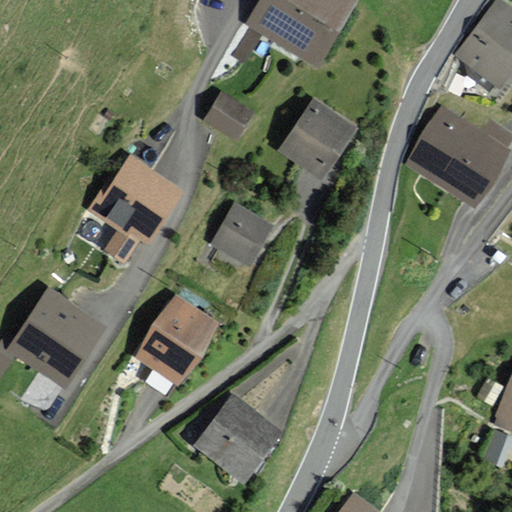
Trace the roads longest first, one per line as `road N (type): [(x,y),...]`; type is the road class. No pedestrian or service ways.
road 1 (residential): [(44,511),(264,350),(351,254),(373,247)]
road 2 (residential): [(249,0),(193,103),(188,192),(118,313)]
road 3 (residential): [(511,197),(406,335),(363,427),(344,451),(319,453)]
road 4 (tertiary): [(373,247),(407,113),(472,0)]
road 5 (tertiary): [(319,453),(373,247)]
